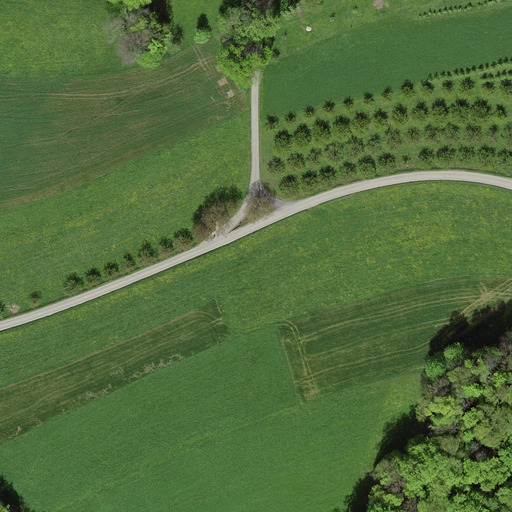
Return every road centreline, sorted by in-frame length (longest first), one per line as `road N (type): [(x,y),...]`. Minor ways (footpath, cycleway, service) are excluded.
road 1 (unclassified): [(0,326),(221,242)]
road 2 (unclassified): [(285,211),(391,180),(444,174),(511,182)]
road 3 (unclassified): [(258,188),(258,63),(271,0)]
